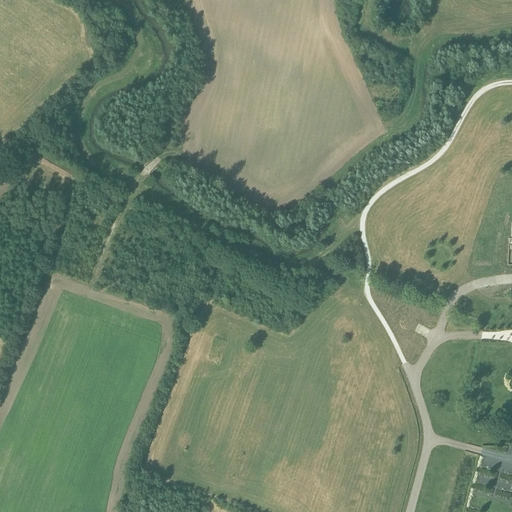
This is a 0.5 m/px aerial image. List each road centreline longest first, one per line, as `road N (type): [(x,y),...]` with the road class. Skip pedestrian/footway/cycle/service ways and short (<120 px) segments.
road 1 (track): [(360,221),(306,266),(273,267),(95,166),(76,134),(78,112),(85,95),(132,63),(138,49),(132,20),(115,0)]
road 2 (track): [(93,285),(132,187),(156,159),(192,146),(208,129),(225,82),(207,0)]
